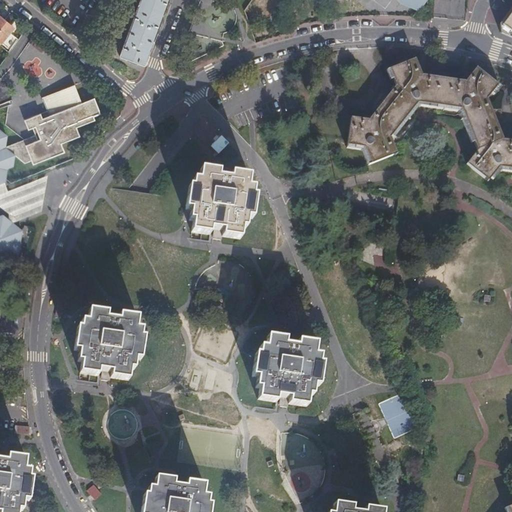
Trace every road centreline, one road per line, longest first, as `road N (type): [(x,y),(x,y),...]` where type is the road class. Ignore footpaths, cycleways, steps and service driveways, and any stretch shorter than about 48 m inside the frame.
road 1 (residential): [(173,95),(223,66),(327,36),(473,40)]
road 2 (residential): [(77,511),(42,429),(38,321)]
road 3 (residential): [(135,96),(16,0)]
